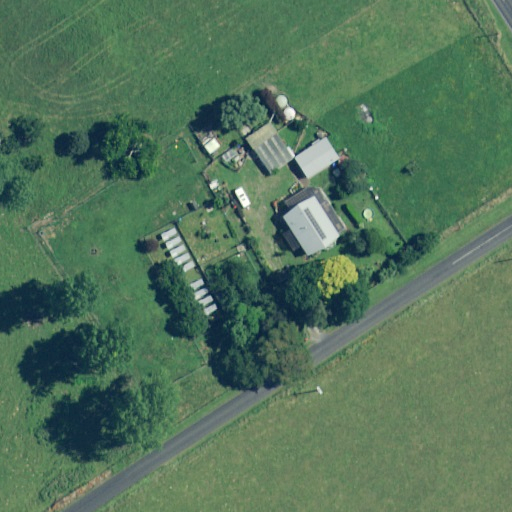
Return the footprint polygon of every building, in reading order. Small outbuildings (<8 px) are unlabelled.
[(292,157),(267,122),(245,138),(270,174),(292,157)] [(338,158),(324,137),(294,158),(308,179),(338,158)] [(236,147),(222,161),(235,175),(249,161),(236,147)] [(346,232),(315,184),(295,197),(298,203),(280,214),(290,229),(282,234),(293,251),(300,246),(307,257),(346,232)] [(250,203),(238,185),(232,188),(244,207),(250,203)]
